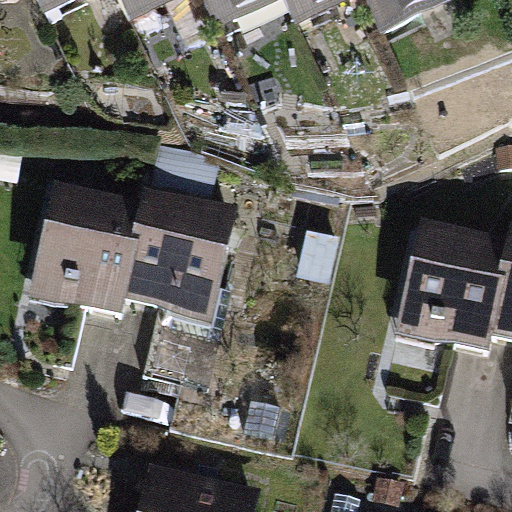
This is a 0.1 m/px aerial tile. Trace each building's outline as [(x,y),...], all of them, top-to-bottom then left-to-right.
[(93,0),(30,0),(41,23),(93,0)] [(197,0),(196,0),(114,0),(128,30),(197,0)] [(284,7),(281,0),(196,0),(197,0),(214,38),(284,7)] [(366,2),(364,0),(281,0),(284,7),(296,33),(366,2)] [(454,6),(451,0),(364,0),(366,2),(383,39),(454,6)] [(152,161),(137,225),(116,330),(210,352),(237,232),(211,226),(222,177),(152,161)] [(52,207),(28,325),(113,343),(116,330),(137,225),(52,207)] [(508,261),(419,241),(391,360),(481,381),(485,365),(508,261)] [(511,248),(508,261),(485,365),(511,371),(511,248)] [(259,511),(260,509),(148,484),(141,511),(259,511)]
